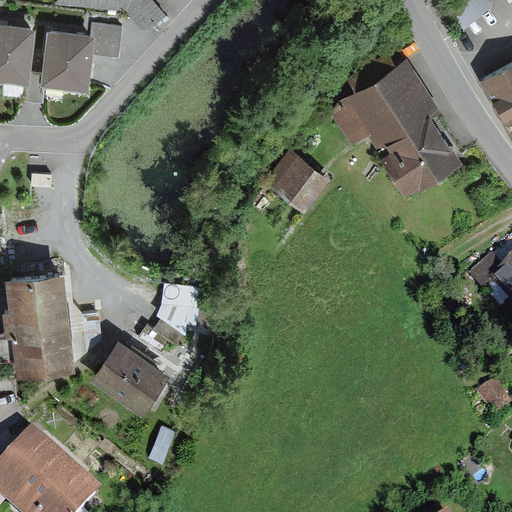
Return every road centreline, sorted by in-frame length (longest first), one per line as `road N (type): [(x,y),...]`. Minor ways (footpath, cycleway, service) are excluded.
road 1 (residential): [(511,168),(406,0)]
road 2 (track): [(0,430),(137,309)]
